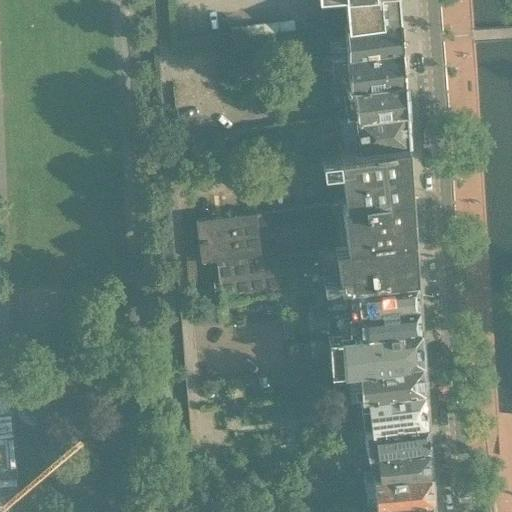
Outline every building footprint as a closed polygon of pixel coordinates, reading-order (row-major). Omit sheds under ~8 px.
[(398,11),(396,0),(343,0),(344,5),(344,15),(347,15),(347,18),(396,13),(396,12),(398,11)] [(342,20),(345,53),(400,46),(398,11),(396,12),(396,13),(347,18),(347,15),(344,15),(345,20),(342,20)] [(400,46),(345,53),(330,56),(333,86),(342,86),(402,77),(400,46)] [(402,77),(342,86),(344,104),(345,115),(353,114),(404,107),(402,77)] [(404,107),(353,114),(357,148),(407,143),(404,107)] [(353,114),(345,115),(340,115),(344,150),(357,148),(353,114)] [(180,150),(192,148),(191,136),(178,138),(180,150)] [(414,257),(410,193),(407,143),(357,148),(344,150),(337,151),(344,200),(332,201),(332,202),(195,219),(200,260),(215,258),(218,287),(197,290),(194,259),(184,260),(187,294),(193,302),(220,298),(339,284),(416,275),(414,257)] [(416,275),(339,284),(340,307),(346,307),(417,300),(416,275)] [(417,300),(346,307),(347,331),(419,322),(417,300)] [(419,322),(347,331),(339,331),(341,366),(345,365),(421,356),(419,322)] [(302,341),(286,343),(289,370),(305,368),(302,341)] [(421,356),(345,365),(348,392),(359,391),(423,383),(421,356)] [(243,378),(231,379),(233,396),(245,395),(243,378)] [(425,418),(423,383),(359,391),(360,401),(354,401),(357,425),(363,424),(364,424),(425,418)] [(425,418),(364,424),(366,448),(427,442),(425,418)] [(313,421),(302,423),(305,446),(316,445),(313,421)] [(296,447),(305,446),(302,423),(293,423),(296,447)] [(427,442),(366,448),(368,471),(428,467),(427,442)] [(428,467),(368,471),(365,472),(368,499),(430,494),(428,467)] [(319,473),(305,474),(308,503),(321,502),(319,473)] [(431,511),(430,494),(368,499),(368,511),(431,511)]
